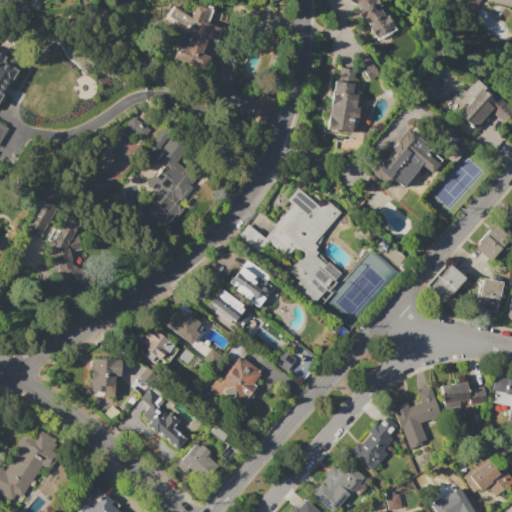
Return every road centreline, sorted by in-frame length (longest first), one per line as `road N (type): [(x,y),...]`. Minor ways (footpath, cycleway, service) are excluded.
road 1 (residential): [(303,0),(299,71),(280,134),(232,218),(183,266),(12,373)]
road 2 (secondary): [(511,169),(208,511)]
road 3 (residential): [(258,511),(420,330)]
road 4 (residential): [(183,511),(63,407),(0,365)]
road 5 (residential): [(511,348),(378,323)]
